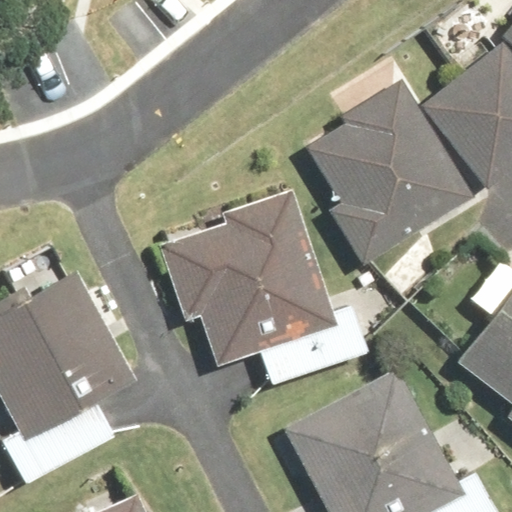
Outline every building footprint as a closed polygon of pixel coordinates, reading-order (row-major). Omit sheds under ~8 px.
[(83,16),(54,33),(95,102),(124,85),(83,16)] [(511,169),(511,49),(504,39),(422,102),(489,187),(511,169)] [(474,195),(404,77),(342,113),(349,125),(309,148),(341,203),(330,209),(361,261),(474,195)] [(340,322),(294,189),(223,214),(226,224),(160,246),(184,318),(201,313),(219,363),(340,322)] [(135,376),(77,269),(0,310),(0,391),(23,436),(135,376)] [(511,290),(461,360),(511,397),(511,413),(509,418),(511,420),(511,290)] [(427,511),(465,491),(395,368),(288,428),(334,511),(427,511)] [(145,511),(138,496),(102,511),(145,511)]
